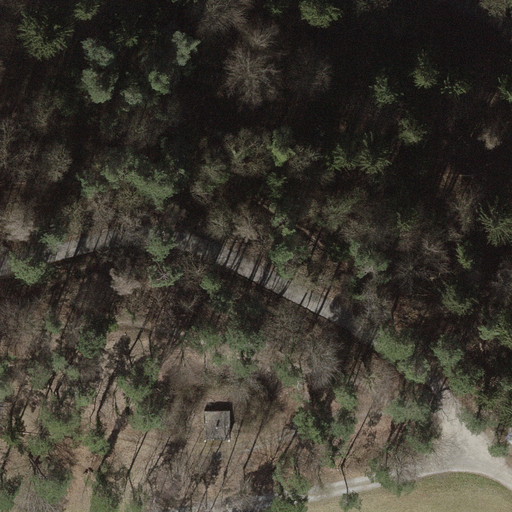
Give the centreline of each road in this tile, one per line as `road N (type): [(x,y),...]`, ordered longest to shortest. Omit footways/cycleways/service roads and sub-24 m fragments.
road 1 (track): [(0,266),(112,238),(198,244),(302,288),(425,371),(452,415)]
road 2 (track): [(491,454),(201,511)]
road 3 (track): [(381,406),(226,448)]
